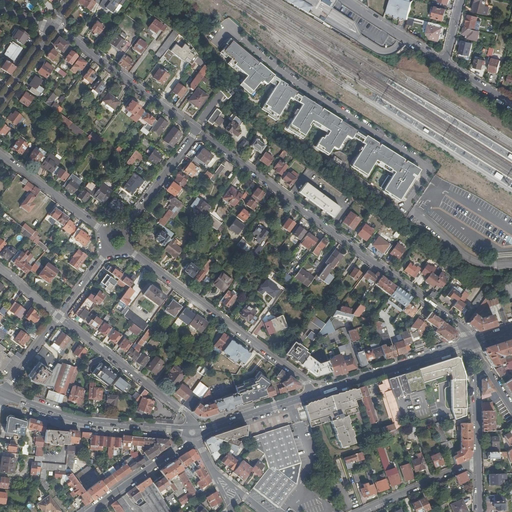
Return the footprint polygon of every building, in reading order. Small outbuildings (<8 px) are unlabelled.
[(83,0),(83,1),(81,0),(79,0),(78,3),(81,5),(82,5),(85,8),(87,8),(88,9),(93,12),(94,11),(96,8),(98,5),(93,1),(91,0),(83,0)] [(98,5),(106,12),(108,10),(112,13),(119,4),(122,6),(126,0),(106,0),(106,1),(104,0),(101,0),(100,1),(100,3),(98,5)] [(285,0),(286,0),(322,22),(324,19),(316,14),(322,3),(324,1),(324,0),(285,0)] [(331,8),(335,1),(334,0),(324,0),(324,1),(322,3),(316,14),(324,19),(331,8)] [(413,1),(407,0),(390,0),(387,14),(394,16),(394,18),(397,18),(399,19),(400,18),(407,20),(408,17),(409,14),(413,1)] [(475,0),(473,11),(484,14),(488,15),(490,6),(488,6),(486,5),(487,0),(475,0)] [(443,21),(446,9),(435,6),(432,18),(443,21)] [(355,42),(359,36),(353,22),(331,8),(324,19),(322,22),(355,42)] [(413,27),(413,26),(414,23),(424,26),(425,22),(408,17),(407,20),(406,25),(413,27)] [(468,18),(465,28),(474,30),(477,21),(468,18)] [(162,25),(155,20),(149,28),(156,33),(162,25)] [(103,28),(96,22),(90,30),(94,34),(93,35),(96,37),(103,28)] [(425,22),(424,26),(423,29),(426,30),(425,34),(429,40),(438,43),(441,30),(440,29),(441,27),(425,22)] [(465,28),(464,28),(463,34),(467,35),(468,35),(468,38),(477,41),(479,32),(478,31),(474,30),(465,28)] [(12,39),(22,45),(24,41),(24,40),(27,36),(18,30),(12,39)] [(169,48),(179,34),(174,30),(162,46),(167,50),(168,49),(169,48)] [(127,36),(122,32),(118,38),(116,36),(110,44),(109,45),(118,51),(119,50),(123,53),(130,44),(126,41),(125,43),(123,41),(127,36)] [(374,50),(377,46),(359,36),(355,42),(372,53),(374,50)] [(63,52),(68,44),(59,38),(53,45),(63,52)] [(147,45),(140,40),(133,48),(141,53),(147,45)] [(274,76),(232,41),(227,47),(226,46),(220,53),(226,58),(227,56),(231,59),(227,64),(233,68),(234,67),(243,74),(243,73),(247,76),(239,85),(250,94),(260,83),(261,84),(263,82),(267,85),(268,83),(269,82),(276,86),(261,110),(270,116),(269,117),(275,121),(290,98),(292,99),(302,105),(287,129),(302,139),(312,124),(327,133),(323,139),(321,138),(315,148),(327,156),(333,147),(337,150),(346,136),(351,139),(353,137),(362,142),(362,143),(364,145),(350,166),(365,176),(374,162),(393,174),(391,177),(388,175),(380,187),(383,189),(382,191),(398,202),(414,177),(411,176),(412,174),(416,177),(420,170),(406,161),(405,162),(399,158),(399,157),(384,147),(383,148),(377,145),(378,144),(366,136),(365,138),(355,133),(357,131),(322,109),(321,110),(316,107),(317,106),(302,96),(301,98),(295,94),(296,93),(286,86),(286,85),(279,80),(279,81),(273,77),(274,76)] [(473,43),(462,41),(459,53),(470,56),(473,43)] [(6,61),(12,65),(14,62),(13,61),(22,49),(18,46),(17,46),(12,43),(4,55),(8,57),(5,61),(6,61)] [(165,52),(162,56),(165,58),(165,59),(168,61),(174,53),(184,61),(185,59),(193,65),(199,56),(194,48),(191,51),(188,49),(189,48),(184,44),(182,48),(176,44),(171,51),(168,49),(167,50),(165,52)] [(165,52),(167,50),(162,46),(156,54),(161,58),(162,56),(165,52)] [(51,61),(57,53),(52,49),(46,57),(51,61)] [(124,56),(118,64),(127,71),(133,62),(132,61),(137,54),(132,50),(126,57),(124,56)] [(71,65),(77,57),(70,51),(64,60),(71,65)] [(202,61),(199,56),(193,65),(198,68),(200,65),(202,61)] [(83,61),(79,58),(70,70),(74,73),(83,61)] [(482,69),(484,61),(476,59),(474,67),(482,69)] [(492,59),(489,71),(498,73),(501,61),(492,59)] [(10,75),(15,68),(12,65),(6,61),(1,69),(10,75)] [(46,78),(53,68),(44,62),(38,72),(46,78)] [(196,87),(208,70),(205,65),(203,67),(194,79),(191,83),(192,84),(196,87)] [(67,74),(60,69),(58,73),(64,77),(67,74)] [(162,71),(160,69),(153,78),(162,85),(169,76),(166,74),(167,72),(164,69),(162,71)] [(87,72),(85,70),(81,76),(83,79),(82,81),(87,84),(88,82),(90,83),(97,74),(93,72),(93,73),(89,70),(87,72)] [(35,90),(41,81),(35,76),(28,85),(35,90)] [(99,94),(103,88),(100,86),(102,84),(101,83),(102,82),(99,80),(97,81),(91,89),(92,90),(91,92),(94,95),(96,92),(99,94)] [(172,92),(180,98),(186,90),(178,84),(172,92)] [(231,96),(232,94),(231,92),(232,91),(226,85),(220,90),(228,99),(231,96)] [(193,104),(198,108),(207,97),(199,90),(190,102),(193,104)] [(27,107),(33,98),(25,92),(19,101),(27,107)] [(114,109),(119,102),(116,100),(114,98),(108,94),(102,101),(114,109)] [(53,102),(48,99),(46,101),(45,103),(55,111),(59,106),(53,102)] [(127,115),(136,122),(139,118),(144,112),(139,108),(140,108),(132,101),(125,109),(129,112),(127,115)] [(215,111),(207,121),(209,122),(208,123),(212,126),(214,122),(219,116),(221,114),(217,111),(216,112),(215,111)] [(15,112),(12,115),(11,116),(9,115),(6,119),(15,125),(22,117),(15,112)] [(143,128),(149,133),(151,130),(157,121),(144,112),(139,118),(147,124),(143,128)] [(58,113),(56,115),(59,117),(58,119),(62,122),(61,123),(68,128),(70,126),(72,123),(67,119),(58,113)] [(222,119),(219,116),(214,122),(219,126),(224,120),(222,119)] [(160,118),(157,121),(151,130),(159,135),(167,124),(166,123),(160,118)] [(236,125),(232,122),(226,130),(230,133),(231,132),(237,136),(240,132),(237,130),(239,127),(236,125)] [(72,123),(70,126),(81,134),(83,131),(79,128),(78,127),(72,123)] [(8,129),(2,124),(0,126),(0,134),(1,133),(4,135),(8,129)] [(181,134),(180,133),(173,128),(163,141),(172,147),(181,134)] [(87,139),(94,144),(96,141),(89,136),(87,139)] [(266,145),(259,140),(258,139),(256,138),(250,146),(260,154),(266,145)] [(21,154),(27,146),(25,144),(19,139),(12,148),(18,152),(21,154)] [(118,146),(113,153),(117,156),(122,148),(118,146)] [(39,150),(38,150),(35,148),(31,154),(31,155),(29,158),(29,159),(32,162),(33,161),(36,164),(40,159),(42,156),(37,153),(39,150)] [(39,148),(38,150),(39,150),(37,153),(42,156),(40,159),(41,160),(40,161),(41,162),(44,158),(43,157),(46,153),(39,148)] [(198,153),(192,160),(193,160),(200,166),(204,169),(207,164),(209,166),(214,159),(212,157),(212,156),(203,149),(199,153),(198,153)] [(156,164),(162,155),(154,150),(148,159),(156,164)] [(126,163),(130,166),(136,157),(139,159),(142,156),(141,156),(135,152),(135,151),(126,163)] [(60,161),(50,153),(41,165),(52,173),(60,161)] [(273,159),(265,153),(259,160),(267,166),(273,159)] [(334,156),(332,159),(340,166),(342,162),(334,156)] [(200,166),(193,160),(191,163),(190,163),(184,172),(191,177),(200,166)] [(287,167),(280,161),(274,168),(278,170),(276,172),(281,175),(287,167)] [(225,167),(221,164),(213,175),(210,179),(208,181),(212,184),(225,167)] [(63,182),(68,175),(64,172),(66,169),(62,167),(60,170),(57,167),(52,173),(55,175),(55,176),(63,182)] [(290,175),(285,171),(283,174),(285,176),(282,180),(286,183),(290,186),(296,179),(290,175)] [(299,175),(293,171),(290,175),(296,179),(299,175)] [(139,176),(133,172),(129,178),(135,182),(139,176)] [(175,181),(174,183),(180,187),(181,185),(183,186),(185,183),(185,182),(186,181),(185,180),(186,178),(179,173),(177,176),(178,177),(175,180),(175,181)] [(72,174),(63,186),(72,193),(77,188),(78,189),(79,187),(78,186),(81,181),(72,174)] [(129,178),(121,188),(131,195),(139,186),(140,186),(144,181),(139,176),(135,182),(129,178)] [(78,197),(87,204),(93,196),(98,190),(94,187),(95,186),(89,181),(78,197)] [(25,186),(23,189),(30,194),(20,206),(29,212),(34,205),(31,203),(35,197),(40,191),(28,182),(25,186)] [(174,197),(180,188),(173,182),(167,189),(171,192),(170,194),(174,197)] [(98,190),(93,196),(102,203),(111,191),(102,184),(98,190)] [(340,209),(322,196),(305,184),(299,192),(306,198),(309,200),(315,204),(323,210),(326,212),(333,218),(340,209)] [(226,201),(234,207),(236,204),(237,202),(242,195),(231,187),(223,198),(223,199),(224,198),(227,200),(226,201)] [(250,197),(258,203),(264,194),(257,189),(250,197)] [(180,204),(170,196),(167,200),(170,203),(167,207),(170,209),(162,220),(161,219),(158,222),(160,224),(163,227),(170,217),(178,207),(180,204)] [(116,211),(122,204),(114,198),(108,206),(112,209),(113,209),(116,211)] [(203,216),(210,207),(200,200),(200,201),(196,198),(191,206),(203,216)] [(252,210),(256,205),(250,200),(246,205),(252,210)] [(55,221),(61,213),(56,209),(59,205),(56,203),(53,207),(54,208),(49,216),(55,221)] [(236,217),(243,222),(249,214),(242,209),(236,217)] [(68,218),(61,213),(55,221),(56,221),(62,226),(68,218)] [(221,223),(208,213),(203,220),(203,221),(213,228),(216,230),(221,223)] [(360,220),(350,213),(343,223),(353,230),(360,220)] [(3,216),(11,223),(13,221),(5,214),(3,216)] [(294,224),(286,217),(281,223),(283,225),(282,227),(288,232),(294,224)] [(237,234),(243,225),(235,219),(228,228),(237,234)] [(74,225),(68,221),(62,229),(68,233),(74,225)] [(213,228),(203,221),(201,223),(211,230),(213,228)] [(343,225),(352,231),(353,230),(343,223),(341,225),(342,226),(343,225)] [(160,224),(156,228),(161,232),(156,238),(156,240),(159,242),(159,243),(163,246),(165,243),(168,244),(171,240),(170,239),(173,234),(163,227),(160,224)] [(262,240),(267,233),(263,230),(264,228),(260,225),(258,228),(257,227),(252,234),(254,236),(254,237),(255,238),(260,242),(262,239),(262,240)] [(365,241),(373,231),(365,225),(357,235),(365,241)] [(299,240),(305,232),(299,227),(293,235),(299,240)] [(23,233),(22,234),(28,240),(29,239),(32,236),(22,228),(20,230),(23,233)] [(90,238),(78,229),(72,237),(78,241),(77,243),(78,243),(79,242),(84,246),(90,238)] [(317,240),(307,233),(300,243),(304,247),(303,248),(307,251),(311,244),(313,246),(317,240)] [(32,236),(29,239),(37,245),(38,243),(39,242),(38,241),(35,238),(32,236)] [(174,237),(172,238),(177,242),(175,245),(177,247),(178,247),(181,242),(174,237)] [(382,253),(389,245),(379,237),(372,246),(382,253)] [(40,238),(38,241),(39,242),(40,243),(47,248),(49,246),(40,238)] [(171,240),(168,244),(164,250),(168,253),(169,252),(172,254),(171,256),(175,259),(182,250),(178,247),(177,247),(175,245),(177,242),(172,238),(171,240)] [(236,245),(237,246),(241,249),(246,243),(241,239),(236,245)] [(323,239),(315,249),(318,251),(320,248),(321,249),(327,242),(323,239)] [(245,245),(253,252),(257,247),(249,240),(245,245)] [(45,251),(47,248),(40,243),(39,244),(38,245),(45,251)] [(226,255),(231,248),(225,243),(220,251),(226,255)] [(400,246),(397,244),(389,254),(393,256),(397,260),(405,250),(400,246)] [(251,256),(252,257),(254,259),(257,256),(262,248),(259,246),(251,256)] [(17,251),(13,248),(9,252),(5,249),(0,255),(0,258),(2,260),(5,257),(8,260),(13,253),(14,254),(17,251)] [(337,261),(339,262),(345,254),(337,248),(325,263),(332,268),(337,261)] [(76,269),(86,255),(78,249),(68,263),(76,269)] [(10,261),(18,267),(28,255),(29,254),(27,252),(25,255),(19,251),(10,261)] [(24,274),(25,275),(29,270),(31,268),(26,264),(27,263),(26,262),(30,257),(28,255),(18,267),(25,273),(24,274)] [(77,270),(87,256),(86,255),(76,269),(77,270)] [(208,260),(205,265),(194,278),(199,282),(205,274),(205,273),(206,271),(212,263),(212,262),(208,260)] [(319,285),(332,268),(325,263),(320,270),(314,278),(312,281),(319,285)] [(31,268),(29,270),(34,274),(38,267),(34,264),(31,268)] [(43,270),(53,277),(58,271),(47,264),(43,270)] [(192,277),(198,269),(193,266),(190,264),(184,271),(188,273),(187,274),(192,277)] [(414,278),(421,269),(418,266),(416,268),(410,264),(404,271),(409,275),(414,278)] [(429,284),(435,276),(432,274),(436,269),(434,267),(432,269),(427,265),(421,273),(425,276),(425,277),(427,279),(425,281),(429,284)] [(108,266),(105,270),(114,277),(114,276),(118,279),(122,275),(114,269),(114,270),(108,266)] [(301,268),(295,277),(308,286),(312,281),(314,278),(301,268)] [(356,280),(361,273),(355,269),(349,276),(356,280)] [(48,284),(53,277),(43,270),(38,276),(48,284)] [(375,276),(368,271),(361,280),(365,283),(367,280),(369,279),(371,281),(371,282),(371,283),(369,285),(373,288),(375,285),(382,276),(377,273),(375,276)] [(276,281),(278,278),(271,272),(268,275),(276,281)] [(444,284),(448,280),(443,276),(444,274),(442,272),(437,278),(435,276),(429,284),(433,287),(435,285),(437,286),(437,285),(441,288),(444,284)] [(232,280),(227,277),(221,273),(213,283),(216,286),(224,291),(232,280)] [(293,278),(287,274),(284,279),(289,284),(293,278)] [(114,276),(114,277),(112,279),(106,275),(100,283),(106,287),(104,289),(109,292),(118,279),(114,276)] [(130,281),(122,275),(118,279),(127,286),(129,287),(136,278),(133,276),(130,281)] [(397,287),(382,276),(375,285),(390,296),(397,287)] [(495,285),(494,283),(487,285),(471,305),(477,309),(486,297),(495,285)] [(157,306),(165,296),(150,286),(143,295),(157,306)] [(124,294),(119,300),(120,301),(126,305),(130,300),(128,299),(134,291),(129,287),(124,294)] [(411,298),(397,287),(390,296),(394,299),(393,300),(395,302),(396,301),(405,307),(408,303),(411,298)] [(457,301),(464,291),(462,290),(460,292),(454,287),(447,296),(450,299),(452,297),(457,301)] [(470,290),(467,288),(464,291),(457,301),(453,306),(460,312),(465,305),(462,303),(468,295),(467,294),(470,290)] [(227,291),(215,307),(219,310),(220,309),(219,309),(223,304),(228,307),(235,297),(227,291)] [(99,304),(105,296),(99,292),(93,300),(99,304)] [(486,297),(477,309),(467,324),(478,332),(496,326),(495,324),(492,316),(492,315),(482,319),(481,317),(479,318),(480,319),(479,320),(478,318),(474,315),(487,305),(488,308),(487,308),(489,314),(491,313),(489,306),(498,303),(497,298),(493,300),(493,297),(490,298),(491,300),(488,301),(486,297)] [(511,302),(510,303),(509,299),(503,301),(502,300),(500,300),(503,311),(505,315),(511,312),(511,313),(511,302)] [(95,304),(89,300),(85,307),(90,311),(95,304)] [(174,317),(181,307),(172,301),(165,311),(174,317)] [(408,303),(405,307),(402,311),(411,317),(417,310),(408,303)] [(15,305),(14,304),(9,310),(17,317),(22,310),(23,309),(16,304),(15,305)] [(361,304),(352,315),(358,317),(365,307),(361,304)] [(120,314),(123,316),(128,310),(130,308),(126,305),(124,309),(120,314)] [(253,316),(256,312),(246,305),(243,310),(244,311),(241,316),(253,325),(257,319),(253,316)] [(35,312),(30,309),(24,318),(28,321),(29,319),(34,323),(38,317),(34,314),(35,312)] [(427,318),(431,313),(426,309),(422,315),(427,318)] [(22,310),(17,317),(21,319),(25,313),(22,310)] [(78,317),(83,321),(87,315),(88,313),(84,310),(78,317)] [(123,316),(132,323),(141,330),(143,331),(146,327),(148,325),(128,310),(123,316)] [(332,316),(331,317),(351,322),(352,315),(349,315),(339,312),(336,311),(332,316)] [(442,340),(444,343),(456,339),(457,332),(431,313),(427,318),(425,320),(437,329),(435,332),(443,338),(442,340)] [(83,321),(95,330),(100,323),(95,319),(93,322),(91,320),(92,319),(87,315),(83,321)] [(200,332),(207,323),(196,315),(189,324),(200,332)] [(264,317),(260,323),(261,325),(260,325),(260,326),(262,326),(263,329),(262,330),(262,331),(265,329),(268,335),(287,326),(282,316),(267,323),(265,318),(264,317)] [(314,316),(310,321),(321,330),(325,325),(314,316)] [(411,328),(418,330),(423,323),(422,322),(423,320),(420,317),(418,319),(411,328)] [(21,319),(16,325),(35,339),(38,336),(25,327),(24,328),(20,325),(23,321),(21,319)] [(318,333),(320,338),(328,335),(335,332),(329,319),(325,325),(321,330),(318,333)] [(417,331),(417,332),(420,337),(428,326),(427,326),(428,325),(424,322),(423,323),(418,330),(417,331)] [(105,336),(111,328),(104,323),(99,330),(101,332),(101,333),(105,336)] [(128,329),(136,336),(141,330),(132,323),(128,329)] [(62,334),(64,332),(59,328),(57,329),(49,339),(49,342),(52,344),(53,342),(51,340),(58,330),(62,334)] [(112,329),(107,335),(110,337),(109,338),(111,340),(111,341),(115,344),(121,336),(112,329)] [(348,331),(351,341),(358,338),(355,329),(348,331)] [(52,344),(50,347),(59,354),(62,349),(70,339),(62,334),(58,330),(51,340),(53,342),(52,344)] [(126,354),(135,361),(140,353),(141,352),(139,351),(140,350),(139,349),(149,335),(151,336),(153,334),(148,330),(138,343),(136,341),(126,354)] [(30,337),(21,331),(15,340),(22,345),(26,340),(28,341),(30,337)] [(313,342),(317,337),(311,332),(307,337),(313,342)] [(383,355),(384,359),(396,355),(393,347),(388,332),(376,336),(379,343),(383,355)] [(412,339),(415,349),(423,346),(424,346),(420,337),(417,332),(413,335),(414,338),(412,339)] [(234,335),(231,333),(228,336),(227,335),(226,336),(223,334),(213,347),(214,348),(215,347),(222,352),(234,335)] [(404,346),(406,352),(410,351),(408,345),(412,343),(408,334),(405,335),(406,339),(402,340),(404,346)] [(320,339),(327,358),(340,354),(339,351),(338,347),(336,342),(330,344),(328,335),(320,338),(320,339)] [(70,340),(70,339),(62,349),(66,352),(73,342),(70,340)] [(125,352),(131,344),(124,339),(119,346),(121,348),(125,352)] [(393,341),(398,355),(406,352),(404,346),(402,341),(398,343),(397,339),(393,341)] [(483,352),(493,367),(502,364),(502,363),(500,358),(502,356),(511,353),(511,339),(503,342),(485,348),(483,352)] [(209,370),(220,372),(240,347),(237,345),(231,341),(209,370)] [(371,348),(374,358),(383,355),(379,343),(370,346),(371,348)] [(4,348),(0,344),(0,369),(2,371),(11,360),(6,356),(7,355),(2,352),(4,348)] [(288,355),(298,363),(299,362),(301,364),(306,357),(303,354),(305,352),(306,351),(298,344),(297,345),(296,346),(293,344),(286,353),(288,354),(288,355)] [(86,352),(79,346),(73,354),(81,360),(86,352)] [(53,355),(43,347),(33,360),(37,363),(28,376),(30,381),(41,385),(57,364),(54,361),(55,359),(55,358),(54,356),(53,355)] [(237,374),(239,371),(247,360),(250,355),(247,353),(247,352),(240,347),(220,372),(231,374),(236,375),(237,374)] [(362,351),(366,361),(374,358),(371,348),(362,351)] [(356,352),(361,367),(367,365),(366,361),(362,351),(362,350),(356,352)] [(135,361),(143,367),(149,360),(146,357),(146,356),(144,355),(144,356),(140,353),(135,361)] [(332,376),(333,376),(339,374),(346,372),(342,359),(340,354),(327,358),(328,362),(332,376)] [(315,380),(332,376),(328,362),(319,364),(307,356),(306,357),(301,364),(298,368),(315,380)] [(163,362),(155,357),(147,368),(156,375),(162,367),(160,366),(163,362)] [(342,359),(346,372),(356,368),(353,358),(348,360),(347,358),(342,359)] [(455,420),(465,416),(465,403),(464,376),(461,368),(458,359),(456,358),(434,364),(426,367),(417,370),(421,383),(434,379),(445,375),(445,376),(446,375),(449,374),(449,375),(450,378),(451,410),(455,420)] [(206,361),(202,366),(208,370),(215,361),(211,359),(208,363),(206,361)] [(57,364),(41,385),(54,388),(52,392),(49,391),(47,399),(61,404),(74,367),(62,363),(62,365),(57,364)] [(92,374),(108,386),(115,376),(100,364),(92,374)] [(174,365),(170,371),(173,373),(168,379),(176,385),(185,373),(174,365)] [(196,370),(204,376),(208,370),(201,365),(196,370)] [(501,365),(495,370),(499,376),(501,379),(507,374),(501,365)] [(282,379),(287,374),(280,369),(274,376),(279,379),(280,377),(282,379)] [(421,383),(417,370),(412,371),(417,386),(407,389),(409,393),(414,391),(414,392),(423,389),(421,383)] [(412,371),(403,374),(407,389),(417,386),(412,371)] [(243,384),(243,386),(254,382),(263,388),(269,382),(268,380),(267,381),(263,378),(264,377),(259,372),(255,378),(256,379),(253,380),(253,379),(243,382),(244,384),(243,384)] [(277,388),(278,393),(299,387),(297,381),(287,374),(282,379),(279,381),(280,382),(276,383),(277,388)] [(407,389),(403,374),(391,378),(397,397),(399,397),(399,398),(404,396),(404,395),(409,394),(409,393),(407,389)] [(128,384),(120,378),(113,386),(121,393),(128,384)] [(397,397),(391,378),(387,379),(391,389),(392,391),(394,398),(397,397)] [(481,380),(481,399),(487,397),(486,395),(488,394),(487,393),(490,392),(490,394),(490,395),(489,396),(493,401),(499,397),(486,378),(481,380)] [(275,394),(278,393),(277,388),(276,383),(271,379),(270,382),(269,382),(263,388),(271,385),(275,394)] [(381,381),(383,384),(383,386),(385,385),(388,392),(392,391),(391,389),(387,379),(381,381)] [(182,405),(192,412),(198,404),(201,400),(209,389),(206,387),(199,382),(192,392),(185,401),(182,405)] [(249,403),(266,397),(263,388),(254,382),(243,386),(249,403)] [(94,389),(94,384),(89,384),(88,399),(101,400),(101,389),(94,389)] [(175,393),(185,401),(192,392),(181,384),(175,393)] [(393,424),(395,430),(396,429),(389,409),(384,393),(388,392),(385,385),(383,386),(383,384),(378,386),(383,401),(389,421),(391,420),(393,424)] [(266,397),(275,395),(275,394),(271,385),(263,388),(266,397)] [(242,406),(249,403),(243,386),(241,386),(236,388),(237,393),(242,406)] [(80,405),(84,392),(83,391),(82,390),(74,387),(73,387),(68,400),(80,405)] [(361,399),(369,425),(376,423),(365,387),(358,389),(361,399)] [(208,400),(212,398),(209,389),(201,400),(204,402),(206,403),(208,400)] [(354,401),(361,399),(358,389),(351,391),(354,401)] [(105,390),(104,402),(107,402),(108,403),(110,403),(110,405),(116,406),(117,397),(107,396),(108,391),(105,390)] [(144,398),(148,393),(144,390),(140,395),(140,396),(142,398),(141,401),(140,402),(140,403),(137,402),(137,405),(139,406),(138,409),(149,414),(150,410),(152,407),(153,402),(144,398)] [(328,398),(304,406),(308,419),(311,428),(330,421),(331,425),(333,424),(334,428),(333,428),(336,435),(335,435),(336,441),(337,441),(340,448),(342,447),(347,446),(355,443),(352,436),(353,435),(351,430),(350,430),(348,423),(349,423),(347,416),(358,412),(354,401),(351,391),(328,398)] [(396,429),(397,429),(399,428),(403,427),(394,398),(392,391),(388,392),(384,393),(389,409),(396,429)] [(140,395),(135,392),(132,397),(129,395),(126,398),(135,401),(135,402),(140,396),(140,395)] [(237,407),(242,406),(237,393),(213,401),(214,403),(217,414),(235,408),(234,407),(237,406),(237,407)] [(499,397),(493,401),(500,413),(507,409),(499,397)] [(481,403),(482,411),(492,411),(492,402),(491,403),(481,403)] [(203,418),(217,414),(214,403),(207,406),(206,405),(205,405),(204,405),(203,406),(203,407),(201,406),(203,404),(202,403),(200,405),(198,404),(192,412),(197,417),(199,417),(201,418),(203,418)] [(507,409),(500,413),(504,418),(508,425),(511,422),(511,417),(511,415),(507,409)] [(492,411),(482,411),(482,419),(482,431),(493,431),(493,420),(492,411)] [(24,435),(26,422),(9,417),(7,418),(5,433),(24,435)] [(46,424),(30,419),(28,430),(45,432),(45,431),(46,424)] [(230,428),(208,436),(221,441),(225,442),(232,444),(238,446),(245,441),(246,436),(244,423),(230,428)] [(409,433),(416,431),(414,423),(407,426),(409,433)] [(384,433),(385,433),(395,430),(393,424),(383,428),(384,433)] [(463,440),(471,439),(471,424),(460,424),(460,427),(457,427),(457,431),(460,431),(461,440),(463,440)] [(250,438),(246,425),(246,436),(245,441),(253,447),(263,454),(268,468),(253,488),(278,507),(296,485),(300,463),(288,426),(258,436),(250,438)] [(439,425),(433,427),(436,436),(440,444),(447,442),(443,433),(439,425)] [(385,433),(387,439),(394,437),(393,434),(398,432),(397,429),(396,429),(395,430),(385,433)] [(45,431),(45,432),(44,443),(50,443),(50,445),(61,446),(61,444),(63,445),(64,432),(45,431)] [(75,432),(69,431),(69,433),(68,445),(66,466),(65,472),(65,473),(70,472),(73,470),(77,444),(78,444),(79,432),(75,432)] [(91,433),(82,432),(82,438),(86,438),(85,443),(90,444),(91,436),(91,433)] [(511,434),(510,432),(503,436),(510,446),(511,444),(511,437),(510,435),(511,434)] [(91,436),(90,444),(90,445),(98,446),(98,437),(91,436)] [(130,446),(131,437),(122,436),(122,439),(121,448),(121,449),(130,450),(130,446)] [(211,454),(214,460),(216,459),(221,454),(218,449),(224,445),(223,444),(222,444),(221,442),(221,441),(208,436),(203,440),(203,442),(209,453),(211,454)] [(42,457),(43,447),(42,447),(43,438),(36,437),(35,446),(36,446),(35,456),(42,457)] [(98,437),(98,446),(97,450),(102,451),(102,446),(106,447),(106,438),(98,437)] [(114,438),(106,438),(106,447),(108,447),(113,447),(114,438)] [(122,439),(114,438),(113,447),(121,448),(122,439)] [(145,456),(149,460),(170,446),(168,440),(143,438),(142,447),(142,451),(145,451),(145,445),(155,446),(155,447),(153,446),(151,448),(150,447),(148,448),(149,449),(143,453),(145,456)] [(490,446),(490,453),(499,452),(499,446),(497,446),(497,442),(499,442),(499,438),(488,438),(488,442),(491,442),(491,446),(490,446)] [(452,457),(455,464),(467,459),(471,453),(471,439),(463,440),(461,440),(461,449),(459,451),(455,453),(456,456),(455,456),(452,457)] [(440,444),(443,451),(453,447),(450,441),(447,442),(440,444)] [(16,445),(5,444),(4,449),(8,449),(7,451),(15,452),(16,445)] [(263,454),(253,447),(246,456),(251,461),(255,464),(263,454)] [(195,460),(199,458),(195,451),(191,450),(187,453),(193,462),(195,460)] [(16,454),(3,452),(0,471),(0,472),(13,474),(16,454)] [(343,458),(347,469),(352,468),(350,462),(355,460),(356,460),(357,462),(364,459),(362,454),(362,452),(343,458)] [(378,453),(382,466),(384,471),(388,469),(386,464),(388,463),(384,452),(378,453)] [(193,462),(187,453),(179,458),(184,466),(185,467),(187,466),(192,462),(195,466),(196,466),(195,464),(193,462)] [(225,464),(227,465),(232,458),(231,457),(227,453),(220,461),(225,465),(225,464)] [(424,464),(422,458),(421,453),(417,455),(418,459),(411,462),(415,472),(420,470),(420,471),(423,470),(423,469),(424,469),(422,464),(424,464)] [(443,463),(438,453),(430,457),(435,467),(443,463)] [(37,463),(41,464),(41,463),(42,457),(35,456),(34,463),(31,463),(30,475),(35,475),(36,471),(39,472),(40,468),(37,467),(38,466),(36,466),(37,463)] [(131,472),(145,462),(143,459),(139,461),(136,463),(131,457),(129,459),(132,464),(128,467),(131,472)] [(184,466),(179,458),(176,460),(182,469),(184,468),(183,466),(184,466)] [(232,458),(227,465),(228,466),(228,467),(232,470),(238,462),(232,458)] [(195,497),(199,495),(197,492),(193,486),(188,477),(186,475),(182,469),(176,460),(159,471),(162,475),(172,491),(173,492),(176,489),(173,483),(172,484),(168,479),(178,472),(180,475),(179,476),(189,493),(178,500),(182,506),(194,498),(195,497)] [(242,461),(233,473),(236,475),(237,474),(236,474),(245,463),(242,461)] [(44,470),(55,471),(65,472),(66,466),(41,463),(41,464),(41,470),(44,470)] [(126,475),(131,472),(128,467),(125,463),(124,464),(125,465),(121,468),(126,475)] [(236,475),(242,480),(251,470),(252,469),(245,463),(236,474),(237,474),(236,475)] [(414,478),(409,464),(400,467),(405,481),(413,478),(414,478)] [(200,480),(208,475),(203,465),(198,469),(195,472),(200,480)] [(74,477),(78,483),(82,480),(93,472),(89,466),(74,477)] [(252,469),(251,470),(260,477),(263,473),(258,469),(259,468),(257,467),(256,468),(254,466),(252,469)] [(121,479),(126,475),(121,468),(117,470),(116,470),(115,470),(121,479)] [(116,482),(121,479),(115,470),(114,471),(115,472),(111,475),(116,482)] [(69,486),(71,488),(76,485),(78,483),(74,477),(70,472),(65,473),(65,472),(55,471),(55,478),(61,479),(61,480),(63,480),(68,486),(69,486)] [(462,474),(455,476),(459,484),(465,481),(472,478),(472,475),(467,471),(462,474)] [(87,480),(95,474),(93,472),(82,480),(84,483),(88,481),(87,480)] [(394,474),(387,476),(391,486),(400,483),(397,473),(394,474)] [(499,474),(489,474),(489,480),(490,485),(499,485),(502,483),(504,483),(504,479),(507,479),(507,474),(499,474)] [(111,486),(116,482),(111,475),(109,477),(107,478),(106,479),(111,486)] [(172,491),(162,475),(152,483),(160,495),(162,498),(167,494),(172,491)] [(208,484),(211,481),(208,475),(200,480),(199,481),(203,488),(206,485),(208,484)] [(0,487),(7,489),(8,479),(0,477),(0,481),(0,487)] [(152,483),(149,478),(141,484),(144,488),(152,483)] [(106,490),(111,486),(106,479),(102,482),(101,481),(100,481),(106,490)] [(388,488),(385,479),(374,483),(378,492),(382,490),(385,489),(388,488)] [(39,482),(46,492),(49,489),(43,481),(39,482)] [(92,501),(106,490),(100,481),(85,492),(92,501)] [(78,493),(80,495),(85,492),(84,490),(78,483),(76,485),(71,488),(73,491),(73,492),(75,495),(78,493)] [(152,511),(171,511),(163,499),(162,498),(160,495),(152,483),(144,488),(144,489),(140,493),(142,496),(146,503),(152,511)] [(363,497),(376,492),(373,484),(371,485),(368,486),(367,483),(363,484),(364,488),(360,489),(363,497)] [(144,488),(141,484),(136,487),(140,493),(144,489),(144,488)] [(140,493),(136,487),(128,492),(131,497),(132,498),(135,501),(142,496),(140,493)] [(85,506),(92,501),(85,492),(80,495),(83,499),(82,501),(85,506)] [(211,507),(222,501),(217,492),(206,497),(211,507)] [(503,495),(496,495),(496,502),(493,502),(493,507),(497,507),(497,511),(503,510),(503,504),(503,495)] [(51,511),(60,511),(61,511),(54,501),(49,496),(37,505),(43,511),(47,511),(49,511),(48,510),(49,509),(51,511)] [(132,511),(131,509),(122,497),(115,501),(123,511),(132,511)] [(418,501),(417,499),(411,502),(414,509),(415,511),(423,511),(418,501)] [(424,499),(418,501),(423,511),(429,509),(427,505),(424,499)] [(465,505),(463,500),(458,502),(451,505),(453,511),(466,511),(467,511),(464,505),(465,505)] [(123,511),(115,501),(111,505),(115,511),(123,511)] [(152,511),(146,503),(140,507),(143,511),(152,511)]
